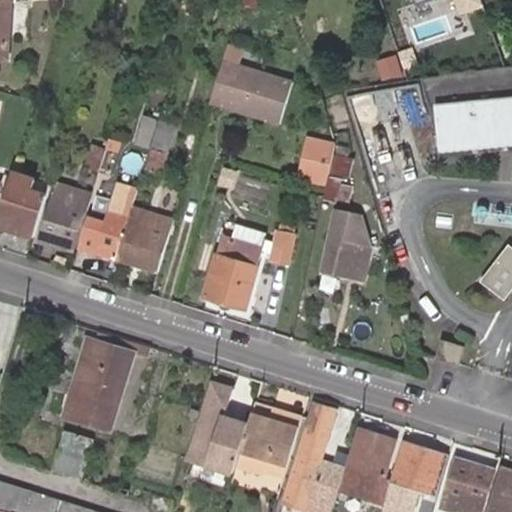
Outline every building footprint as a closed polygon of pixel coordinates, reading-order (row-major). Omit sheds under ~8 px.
[(482,0),(423,0),(424,3),(432,0),(453,0),(460,18),(486,9),(482,0)] [(292,81),(219,60),(207,103),(279,124),(292,81)] [(511,97),(436,105),(441,153),(511,145),(511,97)] [(138,116),(132,146),(144,149),(151,119),(138,116)] [(173,128),(155,123),(146,154),(152,156),(147,170),(159,173),(173,128)] [(89,172),(95,173),(104,144),(88,139),(80,169),(89,172)] [(334,200),(344,165),(318,157),(307,191),(334,200)] [(0,226),(34,236),(50,182),(10,171),(0,205),(0,226)] [(85,211),(97,174),(95,173),(89,172),(80,201),(59,194),(57,202),(85,211)] [(115,260),(130,207),(136,189),(118,183),(112,201),(109,208),(107,208),(104,216),(91,213),(81,250),(115,260)] [(37,240),(73,251),(85,211),(57,202),(49,200),(37,240)] [(115,260),(157,272),(172,221),(130,207),(115,260)] [(220,236),(202,297),(244,310),(262,249),(265,239),(260,232),(235,225),(230,239),(220,236)] [(282,225),(280,233),(297,238),(299,230),(282,225)] [(340,233),(328,275),(366,288),(377,254),(375,254),(379,240),(342,228),(340,233)] [(274,252),(272,260),(290,265),(297,238),(280,233),(277,243),(275,248),(274,252)] [(265,239),(262,249),(274,252),(275,248),(277,243),(265,239)] [(511,252),(506,247),(482,280),(506,297),(511,288),(511,268),(507,265),(511,258),(511,252)] [(119,338),(97,331),(95,341),(78,398),(71,396),(65,417),(93,425),(119,338)] [(151,348),(119,338),(93,425),(110,431),(132,355),(147,359),(151,348)] [(78,398),(95,341),(88,339),(71,396),(78,398)] [(442,341),(437,359),(458,365),(463,347),(442,341)] [(215,384),(192,462),(233,475),(238,460),(248,425),(226,419),(234,390),(215,384)] [(255,401),(253,409),(302,423),(304,416),(255,401)] [(316,507),(333,511),(342,478),(317,470),(334,411),(313,405),(287,493),(317,502),(316,507)] [(268,466),(287,471),(302,423),(253,409),(248,425),(238,460),(262,468),(268,466)] [(53,472),(76,479),(89,436),(65,429),(53,472)] [(377,502),(384,478),(394,440),(359,430),(342,491),(377,502)] [(89,436),(76,479),(83,481),(96,437),(89,436)] [(398,493),(421,500),(435,452),(404,443),(383,511),(407,511),(408,507),(395,503),(398,493)] [(435,503),(448,456),(435,452),(421,500),(435,503)] [(456,511),(481,511),(493,470),(455,459),(442,507),(456,511)] [(510,511),(511,506),(511,471),(500,468),(486,511),(510,511)] [(383,504),(390,480),(384,478),(377,502),(383,504)] [(0,511),(3,511),(65,511),(68,503),(0,481),(0,511)] [(98,511),(68,503),(65,511),(98,511)]
